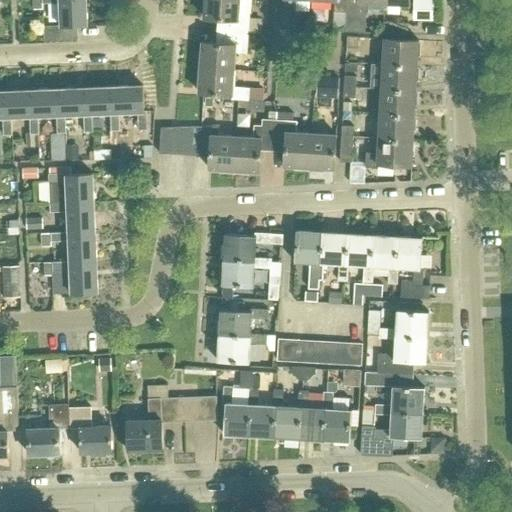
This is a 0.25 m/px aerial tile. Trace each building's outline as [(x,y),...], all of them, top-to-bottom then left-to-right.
[(238,12),(239,0),(205,0),(204,18),(219,19),(218,32),(248,34),(250,13),(238,12)] [(317,0),(335,1),(334,12),(347,12),(347,0),(317,0)] [(347,0),(347,12),(360,13),(360,2),(385,3),(384,0),(347,0)] [(78,39),(77,26),(88,26),(87,3),(60,4),(61,26),(44,27),(45,40),(78,39)] [(408,34),(409,22),(384,21),(383,33),(408,34)] [(248,46),(248,34),(218,32),(217,44),(203,43),(201,68),(235,70),(236,52),(247,53),(248,46)] [(360,47),(360,36),(348,36),(347,46),(360,47)] [(383,63),(417,65),(419,40),(384,38),(383,63)] [(345,63),(345,71),(357,72),(358,63),(345,63)] [(383,63),(381,88),(416,90),(417,65),(383,63)] [(201,68),(199,92),(233,95),(235,70),(201,68)] [(318,75),(316,96),(338,98),(340,77),(318,75)] [(358,76),(346,75),(345,86),(357,86),(358,76)] [(119,87),(120,112),(138,111),(139,129),(147,129),(146,110),(144,111),(143,86),(119,87)] [(357,97),(357,86),(345,86),(345,97),(357,97)] [(119,87),(92,88),(93,113),(111,112),(111,130),(120,130),(120,112),(119,87)] [(94,131),(93,113),(92,88),(65,89),(66,114),(85,114),(85,131),(94,131)] [(381,88),(380,113),(415,115),(416,90),(381,88)] [(65,89),(38,90),(39,115),(58,115),(58,133),(66,133),(66,114),(65,89)] [(38,90),(11,91),(12,117),(30,116),(31,134),(40,134),(39,115),(38,90)] [(11,91),(0,91),(0,116),(4,117),(4,135),(13,135),(12,117),(11,91)] [(380,113),(379,139),(413,141),(415,115),(380,113)] [(264,125),(254,125),(254,136),(238,136),(236,170),(262,172),(263,151),(275,151),(276,119),(264,119),(264,125)] [(275,151),(288,152),(287,166),(311,168),(313,132),(289,131),(289,120),(276,119),(275,151)] [(198,155),(211,156),(211,169),(236,170),(238,136),(212,134),(213,125),(200,126),(198,155)] [(355,126),(344,125),(343,136),(355,137),(355,126)] [(161,153),(173,154),(174,126),(161,127),(161,153)] [(174,126),(173,154),(185,154),(187,126),(174,126)] [(185,154),(198,155),(200,126),(187,126),(185,154)] [(313,132),(311,168),(337,169),(338,133),(313,132)] [(343,136),(342,162),(353,162),(355,137),(343,136)] [(366,152),(365,167),(373,167),(377,164),(412,165),(413,141),(379,139),(378,153),(366,152)] [(38,167),(23,168),(23,179),(39,178),(38,167)] [(50,204),(94,202),(93,174),(67,175),(67,173),(49,174),(50,183),(50,204)] [(94,202),(50,204),(51,213),(68,212),(69,233),(95,231),(94,202)] [(43,217),(26,218),(27,229),(43,228),(43,217)] [(324,264),(320,264),(322,232),(297,230),(295,262),(309,263),(307,288),(317,289),(318,280),(323,280),(324,264)] [(95,231),(69,233),(52,233),(52,241),(69,241),(70,261),(96,260),(95,231)] [(339,265),(338,281),(348,282),(349,265),(345,265),(347,233),(322,232),(320,264),(324,264),(339,265)] [(52,233),(41,234),(42,247),(52,246),(52,241),(52,233)] [(254,236),(225,234),(223,260),(254,262),(254,258),(255,243),(283,244),(284,235),(255,233),(254,236)] [(345,265),(349,265),(364,266),(363,283),(373,284),(374,267),(371,267),(372,235),(347,233),(345,265)] [(374,267),(389,268),(388,284),(397,285),(398,269),(395,269),(397,237),(372,235),(371,267),(374,267)] [(402,279),(401,296),(430,298),(431,285),(422,285),(423,268),(421,268),(423,238),(397,237),(395,269),(398,269),(415,270),(414,280),(402,279)] [(270,268),(270,263),(271,262),(271,259),(254,258),(254,262),(223,260),(222,285),(253,287),(254,267),(270,268)] [(96,260),(70,261),(52,262),(53,271),(54,295),(71,293),(97,292),(96,260)] [(270,268),(269,284),(280,285),(281,262),(271,262),(270,263),(270,268)] [(20,297),(19,266),(3,267),(4,298),(20,297)] [(369,284),(355,283),(354,304),(362,305),(363,295),(369,295),(369,284)] [(382,296),(383,284),(369,284),(369,295),(382,296)] [(306,291),(306,300),(318,301),(318,292),(306,291)] [(330,292),(329,302),(342,303),(343,292),(330,292)] [(220,311),(219,336),(249,338),(250,335),(250,319),(267,320),(267,310),(249,309),(249,312),(220,311)] [(380,329),(379,339),(394,340),(394,336),(427,338),(428,312),(396,310),(395,330),(380,329)] [(219,336),(217,362),(248,364),(249,345),(265,346),(266,336),(250,335),(249,338),(219,336)] [(425,364),(427,338),(394,336),(394,340),(393,355),(378,354),(377,373),(393,374),(413,375),(413,363),(425,364)] [(278,339),(276,361),(291,362),(292,340),(278,339)] [(292,340),(291,362),(302,363),(303,341),(292,340)] [(303,341),(302,363),(312,363),(314,341),(303,341)] [(314,341),(312,363),(324,364),(325,342),(314,341)] [(336,343),(329,342),(325,342),(324,364),(335,365),(336,343)] [(336,343),(335,365),(346,365),(347,343),(336,343)] [(347,343),(346,365),(360,366),(362,344),(347,343)] [(111,358),(99,359),(99,371),(112,371),(111,358)] [(303,380),(304,367),(292,367),(292,371),(299,379),(303,380)] [(316,372),(316,368),(304,367),(303,380),(308,380),(316,372)] [(240,370),(240,387),(252,387),(253,370),(240,370)] [(362,374),(345,373),(343,389),(361,391),(362,374)] [(391,412),(423,414),(424,389),(412,388),(413,375),(393,374),(391,406),(375,406),(375,416),(390,417),(391,412)] [(0,456),(10,456),(8,430),(20,430),(17,386),(2,387),(0,387),(0,456)] [(168,386),(149,386),(149,397),(168,397),(168,386)] [(249,389),(223,387),(222,404),(226,405),(225,436),(250,437),(251,405),(248,405),(249,389)] [(251,405),(250,437),(274,438),(276,406),(273,406),(257,405),(258,389),(249,389),(248,405),(251,405)] [(284,390),(274,390),(273,406),(276,406),(274,438),(299,439),(301,408),(298,408),(283,407),(284,390)] [(301,408),(299,439),(324,441),(326,409),(323,409),(306,408),(307,392),(298,392),(298,408),(301,408)] [(323,409),(326,409),(324,441),(350,442),(351,410),(332,409),(333,394),(323,393),(323,409)] [(148,420),(127,420),(128,452),(162,450),(161,423),(217,421),(216,396),(148,399),(148,420)] [(58,430),(69,429),(67,405),(49,406),(50,425),(27,426),(29,455),(59,453),(58,430)] [(90,408),(68,409),(69,430),(79,429),(80,454),(112,452),(111,427),(91,428),(90,408)] [(361,427),(360,456),(381,456),(392,456),(392,455),(390,455),(391,437),(421,439),(423,414),(391,412),(390,417),(389,431),(374,430),(374,428),(361,427)]
